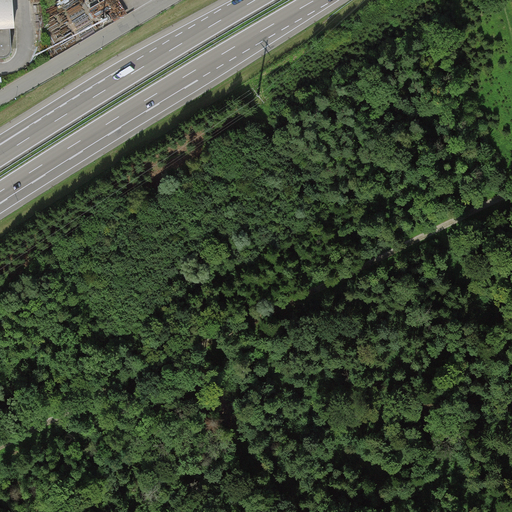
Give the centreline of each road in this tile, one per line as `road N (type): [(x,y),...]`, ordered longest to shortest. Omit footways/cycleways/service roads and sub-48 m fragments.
road 1 (track): [(511,193),(0,448)]
road 2 (motorway): [(0,193),(316,0)]
road 3 (motorway): [(256,0),(38,131)]
road 4 (residential): [(0,98),(166,0)]
